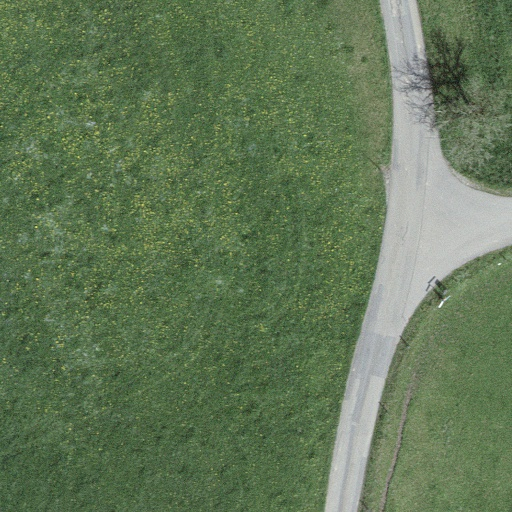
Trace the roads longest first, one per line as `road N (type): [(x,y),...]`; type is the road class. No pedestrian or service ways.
road 1 (unclassified): [(341,511),(411,218)]
road 2 (unclassified): [(411,218),(413,109),(395,0)]
